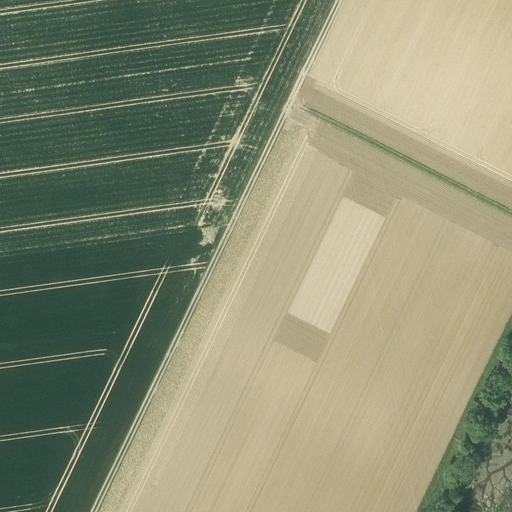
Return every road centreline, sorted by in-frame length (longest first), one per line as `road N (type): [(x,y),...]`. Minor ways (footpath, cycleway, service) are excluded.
road 1 (track): [(339,0),(92,511)]
road 2 (track): [(290,102),(511,214)]
